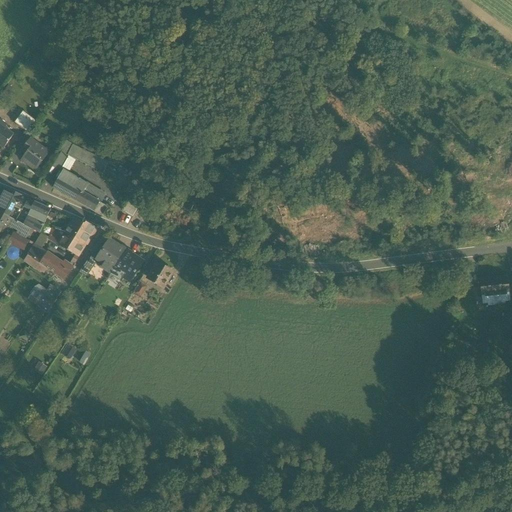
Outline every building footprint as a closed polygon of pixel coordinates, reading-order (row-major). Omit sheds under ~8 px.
[(12,90),(8,87),(1,96),(8,102),(14,94),(11,92),(12,90)] [(15,124),(27,134),(28,133),(35,123),(23,113),(15,124)] [(0,145),(6,149),(14,135),(5,129),(8,126),(0,120),(0,145)] [(18,146),(23,149),(30,139),(33,136),(28,133),(27,134),(18,146)] [(28,153),(35,143),(30,139),(23,149),(28,153)] [(67,142),(54,166),(61,171),(62,170),(69,157),(67,156),(73,145),(67,142)] [(23,162),(36,171),(43,160),(42,155),(46,151),(35,143),(28,153),(25,156),(27,157),(23,162)] [(109,162),(73,145),(67,156),(69,157),(96,170),(96,172),(102,175),(109,162)] [(50,173),(82,191),(86,184),(62,170),(61,171),(54,166),(50,173)] [(130,172),(123,168),(118,177),(125,181),(130,172)] [(54,189),(76,201),(82,191),(50,173),(46,180),(56,186),(54,189)] [(143,179),(135,175),(125,193),(133,197),(143,179)] [(106,195),(86,184),(82,191),(89,195),(89,196),(100,202),(101,203),(106,195)] [(3,189),(0,195),(0,211),(0,212),(0,213),(8,218),(15,204),(16,202),(19,196),(3,189)] [(76,201),(94,212),(100,202),(89,196),(89,195),(82,191),(76,201)] [(24,206),(25,206),(28,200),(19,196),(16,202),(24,206)] [(25,208),(31,211),(35,203),(28,200),(25,206),(25,208)] [(122,211),(128,214),(133,203),(128,200),(122,211)] [(94,212),(101,216),(107,206),(101,203),(100,202),(94,212)] [(31,217),(39,221),(41,215),(47,218),(51,210),(35,203),(31,211),(29,216),(31,217)] [(139,206),(133,203),(128,214),(133,217),(139,206)] [(0,230),(1,231),(5,224),(9,218),(8,218),(0,213),(0,212),(0,211),(0,230)] [(39,233),(40,234),(45,223),(39,221),(31,217),(26,227),(31,230),(39,233)] [(5,224),(19,231),(22,225),(18,223),(16,222),(9,218),(5,224)] [(88,245),(93,238),(84,231),(86,223),(74,218),(66,233),(86,245),(87,246),(88,245)] [(98,230),(86,223),(84,231),(93,238),(98,230)] [(26,240),(31,230),(26,227),(22,225),(19,231),(17,235),(26,240)] [(63,237),(52,228),(51,233),(49,236),(48,239),(58,245),(63,237)] [(78,257),(86,245),(66,233),(63,237),(58,245),(78,257)] [(24,251),(29,241),(26,240),(17,235),(14,234),(7,243),(24,251)] [(51,271),(49,270),(40,264),(48,253),(44,250),(48,239),(49,236),(40,234),(37,240),(35,244),(26,263),(46,277),(51,271)] [(100,267),(111,274),(127,250),(121,246),(121,247),(110,240),(103,250),(96,260),(97,260),(102,264),(100,267)] [(98,246),(90,259),(95,263),(97,260),(96,260),(103,250),(98,246)] [(133,254),(127,250),(111,274),(120,280),(122,281),(124,278),(130,282),(143,262),(133,255),(133,254)] [(56,259),(48,253),(40,264),(49,270),(56,259)] [(51,271),(64,281),(71,270),(56,259),(49,270),(51,271)] [(81,270),(88,275),(96,264),(95,263),(90,259),(90,260),(89,259),(81,270)] [(150,279),(164,288),(173,273),(160,264),(150,279)] [(117,285),(120,280),(111,274),(108,279),(117,285)] [(507,278),(493,280),(496,305),(504,305),(503,298),(503,295),(509,295),(507,278)] [(487,306),(496,305),(493,280),(479,281),(481,298),(486,297),(486,300),(487,306)] [(147,287),(141,283),(135,294),(141,298),(147,287)] [(37,306),(48,291),(39,285),(34,288),(30,295),(31,295),(28,299),(37,306)] [(37,307),(47,314),(61,293),(51,286),(48,291),(37,306),(37,307)] [(22,336),(29,340),(32,334),(25,331),(22,336)] [(76,351),(67,345),(61,354),(70,360),(76,351)] [(91,355),(86,352),(79,363),(84,366),(91,355)] [(47,368),(39,363),(34,370),(42,376),(47,368)]
